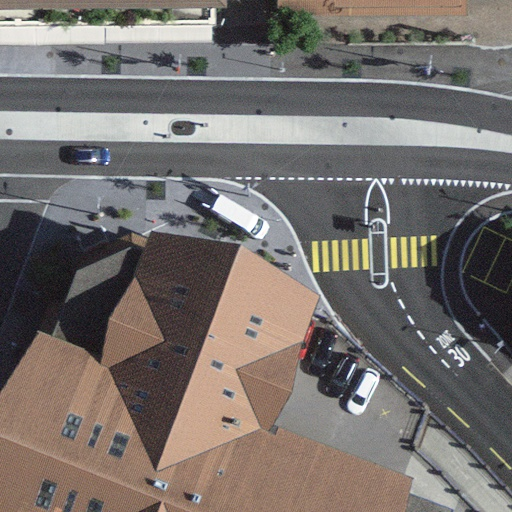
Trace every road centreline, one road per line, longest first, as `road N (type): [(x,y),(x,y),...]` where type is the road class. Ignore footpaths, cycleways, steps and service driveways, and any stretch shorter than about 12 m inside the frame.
road 1 (primary): [(4,124),(375,132)]
road 2 (residential): [(511,432),(390,294),(379,254),(375,132)]
road 3 (primary): [(511,144),(375,132)]
